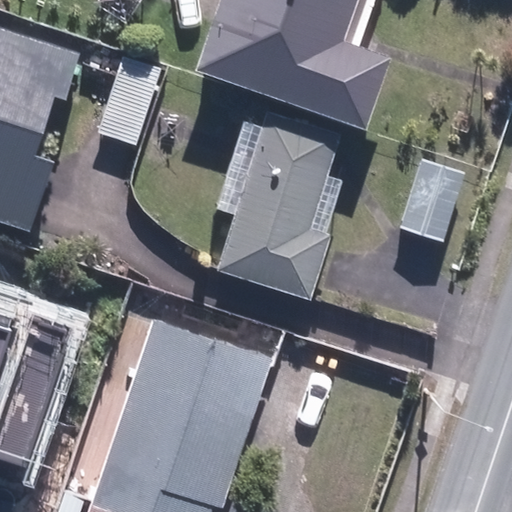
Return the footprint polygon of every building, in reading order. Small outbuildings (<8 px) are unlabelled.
[(393,49),(345,32),(356,0),(220,0),(198,63),(367,122),(393,49)] [(38,149),(56,93),(70,97),(85,49),(0,22),(0,202),(39,215),(58,155),(38,149)] [(163,68),(120,55),(98,128),(141,141),(163,68)] [(333,231),(312,224),(341,132),(266,108),(217,262),(313,293),(333,231)] [(467,170),(424,156),(403,224),(446,237),(467,170)] [(212,511),(217,496),(229,500),(277,356),(264,351),(154,315),(88,511),(212,511)] [(0,511),(10,511),(13,503),(0,497),(0,488),(39,380),(0,366),(0,511)]
